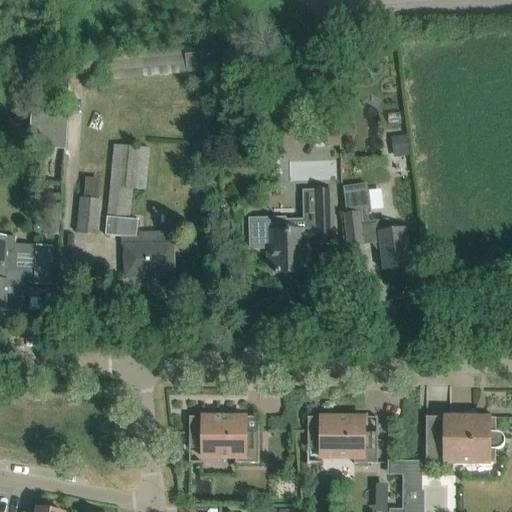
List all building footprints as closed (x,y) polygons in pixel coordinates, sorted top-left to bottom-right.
[(222,46),(215,46),(217,72),(254,69),(252,44),(222,46)] [(199,48),(102,55),(103,65),(107,65),(108,81),(201,74),(199,48)] [(65,151),(68,110),(43,109),(41,149),(65,151)] [(174,277),(173,257),(173,245),(137,246),(137,238),(139,221),(130,220),(133,191),(146,191),(151,150),(116,147),(108,218),(107,218),(106,236),(126,238),(126,246),(125,246),(126,278),(174,277)] [(344,216),(349,247),(380,243),(384,271),(412,267),(407,230),(389,232),(388,222),(368,224),(367,214),(370,214),(366,186),(344,189),(348,215),(344,216)] [(331,192),(305,193),(306,219),(307,219),(317,219),(317,243),(317,244),(333,244),(331,192)] [(98,236),(101,201),(81,199),(78,233),(77,233),(77,234),(98,236)] [(286,218),(250,219),(251,249),(270,249),(275,249),(276,274),(308,273),(308,247),(307,243),(317,243),(317,219),(307,219),(306,219),(286,220),(286,218)] [(0,311),(7,312),(7,311),(21,312),(24,284),(51,286),(53,266),(54,248),(37,247),(15,245),(16,238),(0,237),(0,311)] [(189,450),(202,450),(236,450),(236,464),(259,464),(259,418),(258,418),(258,433),(246,433),(246,419),(247,419),(247,418),(216,418),(216,415),(205,415),(205,418),(189,418),(189,450)] [(308,450),(321,450),(354,450),(354,465),(378,465),(378,418),(376,418),(376,434),(365,434),(365,420),(366,420),(366,418),(335,418),(335,416),(323,416),(323,418),(308,418),(308,450)] [(500,434),(496,433),(496,419),(464,419),(464,420),(465,420),(465,425),(452,424),(452,420),(452,419),(426,419),(426,465),(496,465),(496,450),(500,450),(503,447),(505,444),(505,440),(503,437),(500,434)]
